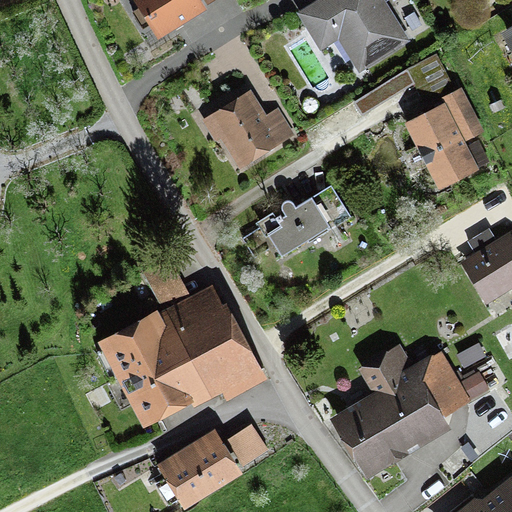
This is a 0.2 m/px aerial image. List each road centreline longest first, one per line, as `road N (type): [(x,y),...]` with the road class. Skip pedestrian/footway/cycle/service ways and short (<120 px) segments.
road 1 (residential): [(372,511),(225,288),(115,98),(69,0)]
road 2 (unknown): [(396,511),(438,448),(499,402)]
